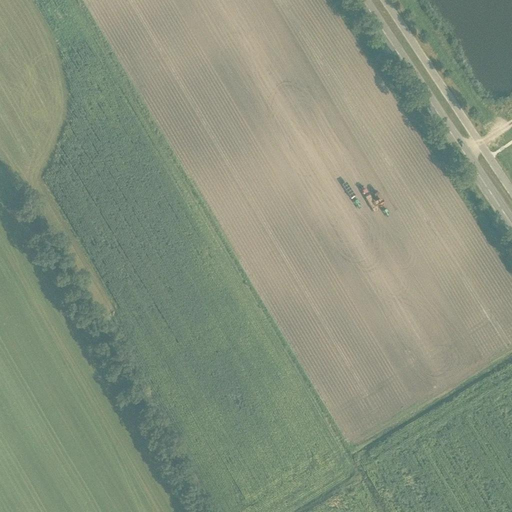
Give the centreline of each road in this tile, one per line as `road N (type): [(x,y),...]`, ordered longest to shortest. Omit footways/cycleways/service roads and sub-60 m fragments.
road 1 (secondary): [(465,154),(362,0)]
road 2 (unclassified): [(480,144),(384,0)]
